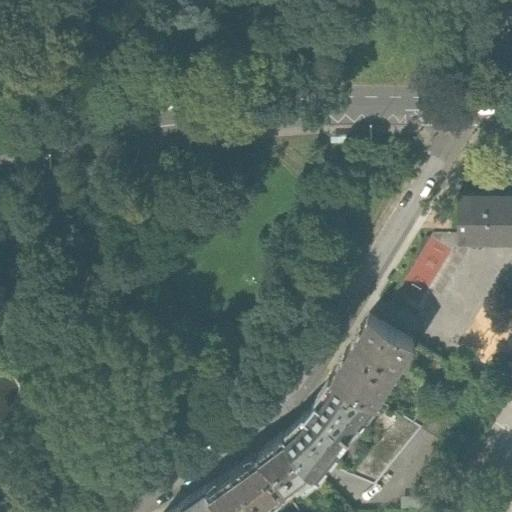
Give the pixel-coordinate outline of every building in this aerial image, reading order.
[(458,233),(511,233),(511,189),(458,188),(458,233)] [(369,310),(332,372),(373,396),(375,398),(412,336),(369,310)] [(289,423),(284,428),(298,450),(312,465),(314,468),(320,462),(324,458),(325,459),(365,410),(363,409),(373,396),(332,372),(321,388),(309,404),(298,415),(289,423)] [(425,400),(412,421),(420,426),(442,439),(455,418),(425,400)] [(401,413),(351,473),(373,482),(420,426),(412,421),(401,413)] [(298,450),(284,428),(259,448),(285,488),(306,472),(306,469),(312,465),(298,450)] [(259,448),(207,483),(226,511),(250,511),(285,488),(259,448)] [(226,511),(207,483),(188,495),(163,511),(226,511)]
